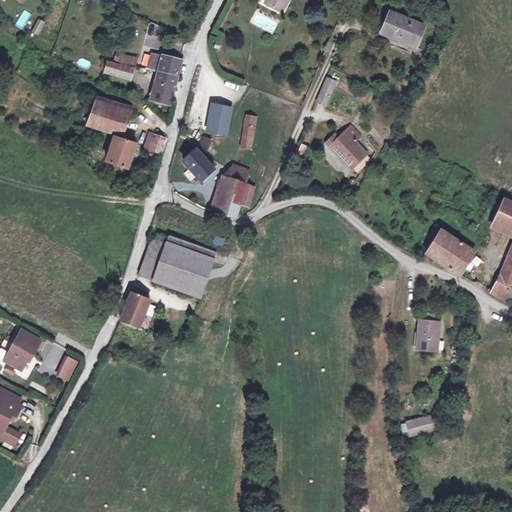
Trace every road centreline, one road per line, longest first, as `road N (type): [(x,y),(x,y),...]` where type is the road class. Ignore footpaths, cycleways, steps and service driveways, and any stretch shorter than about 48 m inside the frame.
road 1 (unclassified): [(3,511),(51,441),(114,319),(155,191)]
road 2 (unclassified): [(261,213),(297,201),(336,206),(414,264),(511,312)]
road 3 (residential): [(261,213),(343,24)]
road 4 (unclassified): [(155,191),(220,0)]
